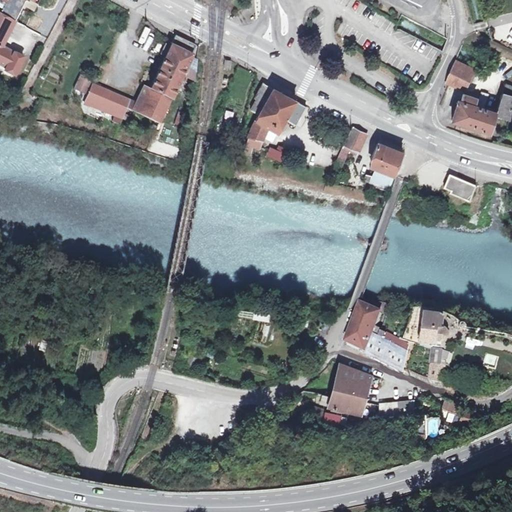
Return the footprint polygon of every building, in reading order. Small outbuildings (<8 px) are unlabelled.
[(29,0),(32,1),(32,0),(6,0),(4,5),(2,9),(0,13),(3,15),(0,20),(0,30),(8,35),(23,6),(25,0),(29,0)] [(35,5),(36,3),(32,1),(29,0),(25,0),(23,6),(32,10),(35,5)] [(14,76),(23,58),(2,46),(0,46),(3,44),(8,35),(0,30),(0,64),(6,68),(4,71),(14,76)] [(191,55),(195,45),(175,36),(170,46),(165,44),(160,54),(165,57),(160,68),(180,78),(181,76),(185,68),(191,55)] [(449,84),(457,88),(466,87),(469,82),(475,69),(456,60),(450,72),(446,83),(449,84)] [(33,67),(26,63),(20,75),(27,79),(33,67)] [(171,98),(177,84),(179,81),(180,78),(160,68),(150,89),(142,105),(135,102),(130,100),(127,108),(132,111),(155,122),(159,124),(162,116),(171,98)] [(196,73),(185,68),(181,76),(183,77),(194,82),(196,73)] [(475,69),(469,82),(475,85),(482,73),(475,69)] [(91,80),(81,75),(74,89),(85,94),(91,80)] [(288,96),(287,95),(283,92),(281,93),(263,83),(255,98),(257,99),(250,109),(259,114),(256,120),(247,138),(246,146),(245,150),(251,152),(251,146),(259,148),(261,140),(263,137),(267,127),(277,133),(285,119),(295,125),(306,107),(288,96)] [(127,108),(130,100),(93,84),(85,103),(104,111),(106,108),(120,115),(119,118),(122,119),(123,115),(127,108)] [(135,102),(142,105),(150,89),(143,85),(135,102)] [(482,92),(477,106),(485,109),(489,94),(482,92)] [(452,120),(479,129),(489,120),(491,115),(493,116),(494,113),(496,114),(511,99),(511,96),(503,93),(496,112),(485,109),(477,106),(473,105),(476,98),(463,94),(461,101),(458,100),(452,120)] [(110,121),(111,117),(96,110),(95,116),(97,117),(110,121)] [(149,134),(153,136),(159,124),(155,122),(154,125),(153,125),(149,134)] [(273,142),(277,133),(267,127),(263,137),(273,142)] [(356,156),(366,134),(352,127),(332,169),(338,172),(347,152),(356,156)] [(394,175),(403,153),(378,143),(372,159),(377,169),(372,180),(366,178),(366,182),(371,183),(371,185),(389,189),(394,175)] [(283,161),(288,150),(280,146),(278,151),(270,148),(268,155),(270,156),(275,157),(283,161)] [(475,186),(450,176),(444,189),(469,199),(475,186)] [(347,345),(404,367),(410,352),(380,338),(387,317),(388,312),(389,306),(364,299),(347,345)] [(449,310),(424,306),(417,335),(441,339),(442,334),(448,334),(453,331),(456,326),(448,315),(449,310)] [(412,367),(449,380),(455,358),(447,356),(449,347),(435,345),(433,353),(418,351),(412,367)] [(326,407),(360,413),(367,375),(336,363),(326,407)] [(379,414),(414,412),(414,400),(378,403),(379,414)] [(439,407),(439,402),(422,403),(425,435),(425,441),(441,441),(440,420),(457,424),(459,412),(439,407)] [(321,426),(346,430),(346,418),(324,415),(321,426)]
